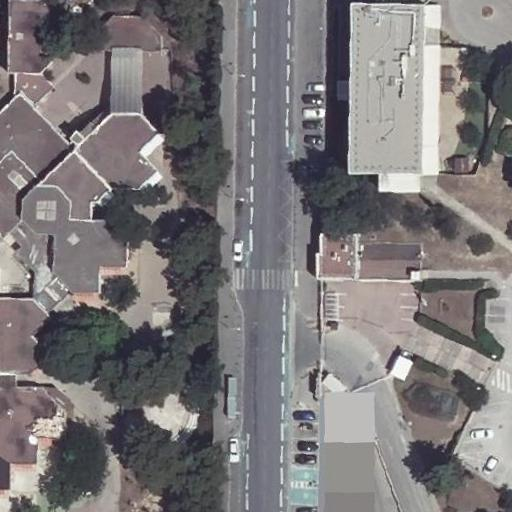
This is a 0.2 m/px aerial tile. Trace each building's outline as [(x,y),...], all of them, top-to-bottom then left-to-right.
[(159,133),(141,114),(113,113),(99,126),(92,133),(85,139),(78,146),(75,149),(33,106),(53,86),(41,72),(52,61),(40,50),(41,22),(53,12),(42,0),(9,0),(8,72),(15,72),(15,97),(0,111),(0,233),(4,238),(9,232),(21,246),(16,251),(35,272),(40,272),(54,272),(72,290),(99,292),(100,266),(127,267),(127,240),(108,220),(90,222),(90,205),(97,202),(111,188),(140,188),(158,171),(140,151),(159,133)] [(427,4),(354,3),(353,78),(340,77),(339,97),(352,98),(351,172),(383,172),(421,173),(424,173),(425,135),(439,135),(440,45),(426,44),(427,4)] [(440,4),(427,4),(426,44),(440,45),(440,4)] [(114,54),(142,55),(159,55),(159,38),(141,18),(112,18),(92,36),(92,53),(114,54)] [(141,114),(142,55),(114,54),(113,113),(141,114)] [(85,125),(92,133),(99,126),(92,118),(85,125)] [(70,138),(78,146),(85,139),(78,131),(70,138)] [(439,135),(425,135),(424,173),(438,173),(439,135)] [(421,173),(383,172),(382,188),(420,188),(421,173)] [(358,231),(329,232),(323,232),(322,243),(322,268),(358,269),(358,235),(358,231)] [(358,235),(358,269),(420,270),(420,236),(358,235)] [(48,313),(72,290),(54,272),(40,272),(35,272),(33,298),(48,313)] [(48,313),(33,298),(0,297),(0,490),(10,491),(11,463),(37,464),(38,438),(64,438),(65,412),(41,387),(16,387),(17,373),(31,373),(50,355),(32,337),(51,318),(48,313)] [(328,377),(323,383),(341,396),(346,390),(345,382),(335,376),(328,377)]
